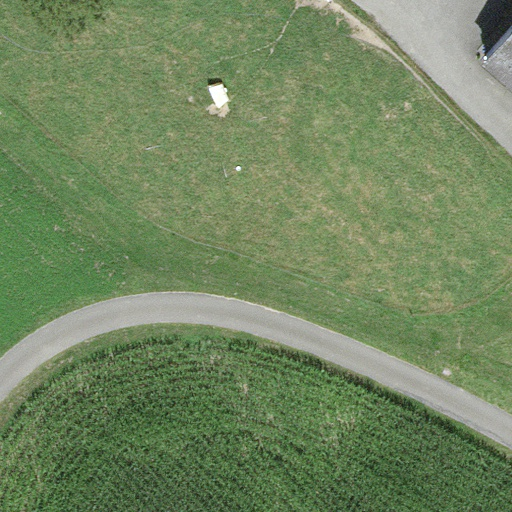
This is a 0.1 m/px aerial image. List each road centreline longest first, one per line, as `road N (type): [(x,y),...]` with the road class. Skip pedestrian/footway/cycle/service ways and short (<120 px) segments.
road 1 (track): [(0,378),(93,322),(226,312),(339,349),(511,434)]
road 2 (track): [(511,141),(360,0)]
